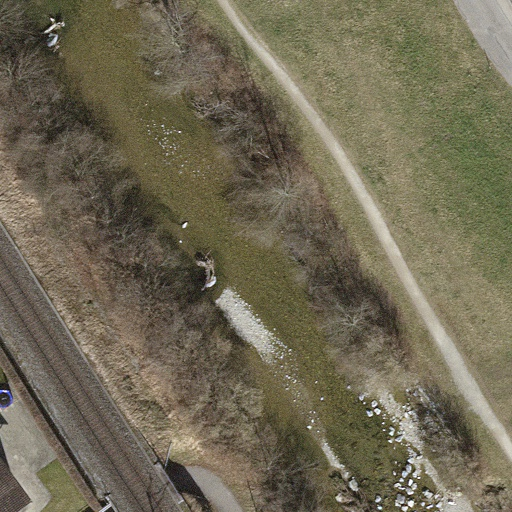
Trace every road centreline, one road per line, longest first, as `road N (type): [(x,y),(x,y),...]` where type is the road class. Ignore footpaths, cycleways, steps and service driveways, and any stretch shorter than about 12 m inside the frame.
road 1 (track): [(218,0),(345,166),(419,308),(511,459)]
road 2 (track): [(130,511),(158,491),(198,482),(231,511)]
